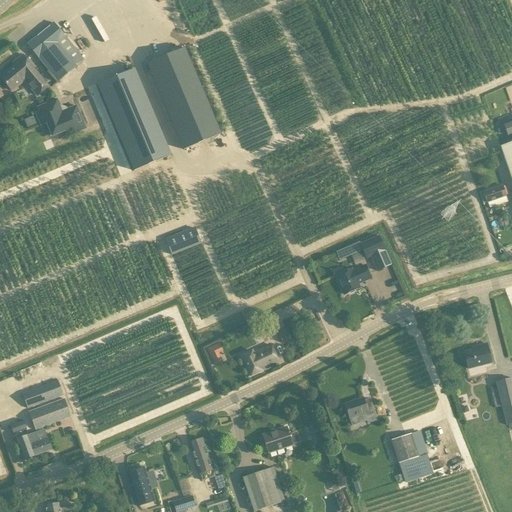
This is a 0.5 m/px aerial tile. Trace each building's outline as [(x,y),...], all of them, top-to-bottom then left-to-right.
[(82,12),(79,15),(97,34),(101,31),(82,12)] [(58,43),(65,37),(53,23),(27,45),(57,82),(77,66),(58,43)] [(221,134),(185,48),(147,64),(183,150),(221,134)] [(22,55),(13,63),(14,65),(0,76),(12,91),(23,81),(36,97),(49,87),(36,71),(22,55)] [(135,69),(98,84),(97,85),(133,171),(171,155),(135,69)] [(15,101),(11,96),(5,101),(9,106),(15,101)] [(66,133),(84,125),(76,106),(62,112),(57,99),(38,107),(44,124),(47,123),(52,136),(65,131),(66,133)] [(511,134),(511,142),(500,146),(511,179),(511,121),(503,125),(507,136),(511,134)] [(503,185),(479,194),(483,204),(488,202),(490,208),(507,202),(505,196),(506,196),(506,194),(509,193),(506,186),(503,187),(503,185)] [(188,249),(202,243),(195,227),(165,239),(172,255),(188,249)] [(366,258),(372,256),(379,271),(393,265),(379,235),(360,244),(366,258)] [(355,253),(352,246),(343,249),(347,257),(355,253)] [(358,283),(371,278),(365,265),(352,271),(351,269),(336,276),(344,294),(360,287),(358,283)] [(282,343),(291,339),(286,329),(277,333),(282,343)] [(468,369),(491,363),(486,344),(477,346),(477,349),(464,352),(468,369)] [(222,363),(214,346),(207,349),(214,366),(222,363)] [(251,351),(242,356),(251,374),(273,364),(265,347),(252,353),(251,351)] [(501,407),(502,407),(506,425),(511,424),(511,377),(495,382),(496,385),(490,387),(495,407),(501,406),(501,407)] [(28,409),(64,395),(58,380),(43,385),(22,393),(28,409)] [(65,398),(29,411),(35,430),(71,417),(65,398)] [(345,404),(349,418),(365,413),(368,422),(376,420),(373,410),(367,412),(363,398),(345,404)] [(27,429),(24,421),(11,425),(13,434),(27,429)] [(293,445),(292,444),(300,442),(297,432),(289,434),(287,427),(262,435),(268,454),(293,445)] [(39,441),(33,443),(32,444),(28,435),(15,439),(23,460),(52,449),(48,438),(47,438),(46,434),(37,437),(39,441)] [(423,473),(421,465),(418,457),(411,434),(391,440),(401,472),(409,469),(412,476),(423,473)] [(202,481),(215,477),(202,439),(190,443),(202,481)] [(467,469),(474,466),(468,448),(460,450),(467,469)] [(154,501),(143,467),(127,472),(138,506),(154,501)] [(274,467),(242,478),(254,511),(285,501),(274,467)] [(222,475),(214,477),(218,489),(226,487),(222,475)] [(177,480),(181,495),(191,493),(187,478),(177,480)] [(176,511),(195,505),(192,496),(173,502),(176,511)] [(205,503),(207,508),(228,502),(226,497),(205,503)] [(59,503),(57,503),(45,505),(45,511),(69,511),(65,511),(64,508),(60,508),(59,503)]
